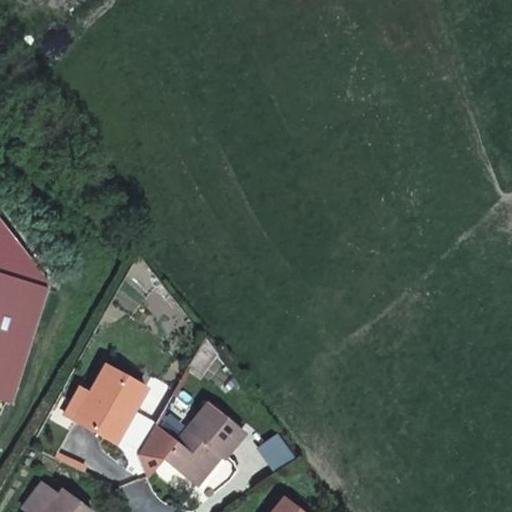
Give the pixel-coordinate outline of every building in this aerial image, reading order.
[(0,402),(9,405),(46,288),(0,273),(0,402)] [(218,355),(206,340),(190,368),(203,376),(218,355)] [(78,422),(117,444),(148,390),(109,368),(94,396),(81,389),(67,415),(78,421),(78,422)] [(165,461),(193,484),(219,454),(223,457),(226,460),(248,434),(211,405),(179,444),(158,425),(141,455),(149,478),(165,461)] [(219,454),(193,484),(198,488),(223,457),(219,454)] [(90,511),(61,490),(56,496),(41,485),(24,509),(28,511),(90,511)] [(297,511),(284,501),(275,511),(297,511)]
